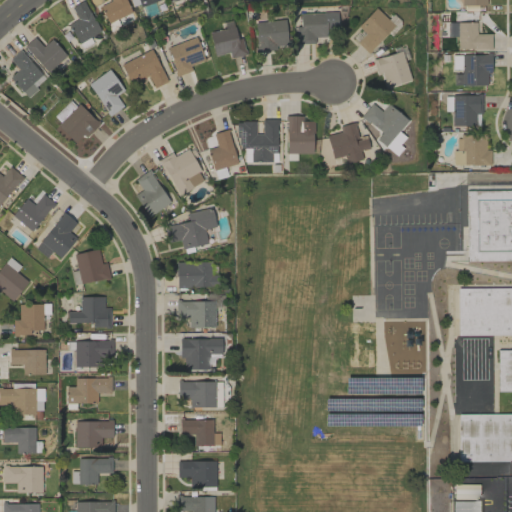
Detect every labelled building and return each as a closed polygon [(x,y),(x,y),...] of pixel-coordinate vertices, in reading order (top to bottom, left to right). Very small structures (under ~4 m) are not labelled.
[(70,7),(77,19),(67,24),(82,49),(93,43),(89,37),(100,31),(82,0),(70,7)] [(109,0),(110,1),(100,6),(107,23),(131,13),(125,0),(109,0)] [(356,27),(363,33),(354,42),(366,53),(393,26),(373,8),(356,27)] [(298,13),(298,26),(294,26),(294,44),(313,44),(313,37),(334,36),(334,12),(298,13)] [(286,46),(282,19),(252,23),(256,50),(286,46)] [(457,22),(456,49),(490,49),(490,33),(476,33),(476,22),(457,22)] [(229,58),(243,55),(240,38),(235,39),(233,27),(208,31),(213,56),(228,53),(229,58)] [(42,47),(33,37),(23,46),(47,72),(65,55),(50,39),(42,47)] [(202,61),(194,37),(166,47),(176,76),(191,71),(190,65),(202,61)] [(119,64),(129,84),(147,76),(153,88),(166,82),(151,49),(119,64)] [(8,59),(17,69),(8,78),(26,96),(45,79),(19,50),(8,59)] [(371,60),(375,75),(381,73),(385,87),(409,80),(401,51),(371,60)] [(486,85),(485,74),(490,74),(489,54),(451,55),(451,72),(452,72),(453,85),(486,85)] [(123,90),(107,69),(86,85),(110,116),(122,106),(115,96),(123,90)] [(451,126),(474,125),(474,114),(481,114),(480,95),(445,96),(445,111),(451,111),(451,126)] [(50,118),(75,144),(96,124),(71,98),(50,118)] [(384,147),(407,121),(387,103),(380,111),(370,103),(360,116),(380,134),(375,139),(384,147)] [(285,154),(312,154),(312,121),(302,121),(302,116),(285,116),(285,154)] [(276,119),(257,119),(257,121),(236,121),(236,148),(250,148),(250,162),(271,162),(271,154),(277,154),(276,119)] [(325,135),(331,158),(343,156),(345,163),(361,160),(359,151),(368,149),(365,136),(357,138),(353,123),(338,126),(339,132),(325,135)] [(212,170),(236,163),(226,129),(212,134),(216,147),(206,149),(212,170)] [(452,165),(490,164),(489,149),(485,149),(484,134),(456,135),(457,150),(452,150),(452,165)] [(159,159),(176,195),(204,182),(188,149),(173,156),(171,153),(159,159)] [(1,176),(0,175),(0,203),(21,177),(8,167),(1,176)] [(145,216),(167,205),(150,170),(134,178),(141,191),(134,194),(145,216)] [(511,260),(511,190),(465,190),(466,261),(511,260)] [(53,204),(42,194),(33,205),(25,198),(11,215),(30,232),(53,204)] [(163,226),(166,243),(179,240),(181,249),(207,244),(204,229),(214,227),(210,208),(186,213),(187,221),(163,226)] [(68,232),(75,223),(62,213),(34,248),(45,257),(50,251),(59,258),(75,238),(68,232)] [(7,221),(25,235),(28,231),(11,216),(7,221)] [(108,277),(105,263),(100,264),(97,249),(72,255),(76,270),(70,271),(73,286),(108,277)] [(15,273),(20,265),(5,256),(0,264),(0,294),(12,302),(26,280),(15,273)] [(175,288),(215,287),(215,275),(210,275),(210,261),(175,263),(175,288)] [(511,287),(457,288),(457,335),(511,334),(511,349),(496,350),(497,391),(511,391),(511,413),(458,414),(458,461),(511,460),(511,287)] [(103,297),(79,296),(78,312),(67,311),(67,322),(92,323),(92,327),(109,327),(109,308),(103,308),(103,297)] [(213,327),(213,301),(175,301),(175,317),(187,317),(188,327),(213,327)] [(12,335),(30,335),(30,330),(42,330),(41,304),(17,304),(18,319),(12,319),(12,335)] [(73,341),(73,367),(95,367),(94,357),(112,356),(111,340),(73,341)] [(21,374),(43,374),(43,349),(8,350),(8,364),(21,364),(21,374)] [(110,392),(109,377),(73,378),(74,387),(65,387),(65,403),(96,403),(96,393),(110,392)] [(188,407),(213,408),(214,381),(176,381),(176,397),(188,398),(188,407)] [(0,404),(9,405),(9,414),(18,414),(18,419),(33,419),(33,410),(42,410),(42,388),(0,387),(0,404)] [(210,445),(211,420),(179,419),(178,438),(190,438),(190,445),(210,445)] [(100,447),(100,437),(111,437),(111,421),(74,421),(74,447),(100,447)] [(1,442),(15,442),(15,453),(34,452),(34,427),(1,428),(1,442)] [(111,472),(110,458),(77,458),(77,471),(70,471),(70,484),(96,483),(96,473),(111,472)] [(176,461),(176,477),(188,477),(189,487),(214,486),(214,461),(176,461)] [(2,483),(15,482),(15,493),(41,492),(41,466),(2,466),(2,483)] [(212,511),(212,496),(176,496),(176,511),(190,511),(212,511)] [(74,501),(74,511),(112,511),(113,501),(74,501)] [(452,511),(481,511),(481,501),(452,501),(452,511)] [(0,511),(36,511),(36,503),(1,504),(0,511)]
